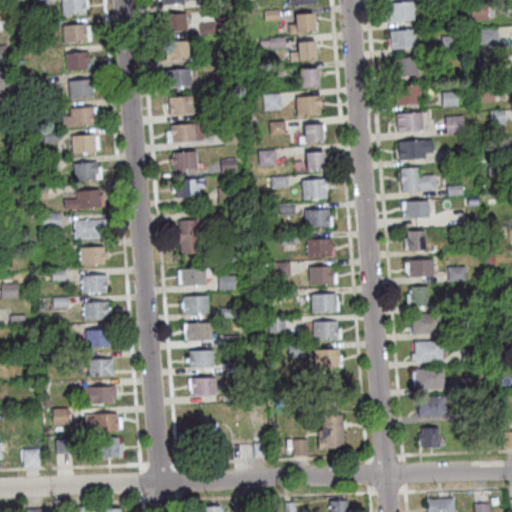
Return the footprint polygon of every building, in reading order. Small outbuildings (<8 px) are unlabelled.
[(60,1),(71,0),(83,0),(84,17),(61,18),(60,1)] [(159,0),(182,0),(183,6),(160,8),(159,0)] [(287,10),(286,0),(314,0),(315,8),(287,10)] [(411,4),(413,24),(388,25),(386,6),(411,4)] [(468,5),(486,4),(487,20),(469,21),(468,5)] [(278,13),(279,22),(263,23),(262,14),(278,13)] [(160,18),(184,16),(185,33),(161,35),(160,18)] [(293,20),(311,19),(313,37),(295,38),(295,37),(288,37),(288,28),(294,27),(293,20)] [(200,27),(214,26),(215,36),(200,37),(200,27)] [(61,28),(84,27),(85,44),(62,46),(61,28)] [(496,29),(497,44),(479,45),(478,30),(496,29)] [(388,34),(414,32),(415,50),(389,52),(388,34)] [(440,37),(456,36),(457,51),(441,52),(440,37)] [(268,40),(283,39),(284,50),(269,52),(268,40)] [(187,44),(188,61),(166,63),(165,46),(187,44)] [(295,48),(313,46),(315,64),(296,66),(295,48)] [(217,53),(229,52),(230,60),(217,61),(217,53)] [(87,54),(88,66),(86,66),(86,72),(64,73),(63,56),(87,54)] [(416,59),(417,77),(392,79),(391,60),(416,59)] [(162,73),(188,71),(189,88),(163,90),(162,73)] [(0,73),(9,73),(10,90),(0,90),(0,73)] [(298,75),(316,74),(317,91),(299,93),(298,75)] [(217,78),(232,76),(233,91),(218,92),(217,78)] [(28,81),(42,80),(43,95),(29,96),(28,81)] [(67,84),(91,82),(92,99),(68,100),(67,84)] [(491,86),(492,103),(477,104),(476,87),(491,86)] [(392,89),(418,87),(419,106),(394,108),(392,89)] [(440,96),(456,95),(457,107),(441,108),(440,96)] [(278,97),(280,112),(262,113),(261,98),(278,97)] [(167,101),(190,99),(192,115),(168,117),(167,101)] [(295,121),(293,101),(319,99),(320,111),(318,111),(319,119),(295,121)] [(0,105),(10,105),(11,119),(0,119),(0,105)] [(46,106),(46,118),(30,119),(29,107),(46,106)] [(93,127),(61,129),(60,119),(69,118),(68,111),(92,110),(93,127)] [(502,111),(503,126),(489,127),(488,111),(502,111)] [(420,115),(421,134),(396,136),(395,117),(420,115)] [(443,118),(462,117),(463,135),(444,136),(443,118)] [(268,125),(283,124),(284,136),(268,137),(268,125)] [(169,129),(193,127),(194,142),(171,144),(169,129)] [(302,131),(319,130),(321,148),(303,149),(302,131)] [(222,133),(238,131),(239,145),(223,146),(222,133)] [(57,133),(58,143),(41,144),(41,133),(57,133)] [(69,138),(93,137),(94,154),(70,155),(69,138)] [(422,156),(423,163),(398,164),(397,146),(430,143),(431,155),(422,156)] [(447,151),(461,150),(462,162),(448,163),(447,151)] [(257,152),(274,152),(274,167),(257,168),(257,152)] [(171,156),(195,153),(196,171),(173,174),(171,156)] [(321,157),(322,173),(305,174),(304,159),(321,157)] [(219,160),(234,160),(235,173),(220,173),(219,160)] [(55,161),(55,170),(41,170),(41,161),(55,161)] [(0,165),(14,165),(15,178),(0,178),(0,165)] [(96,165),(96,175),(94,175),(94,182),(73,183),(72,166),(96,165)] [(503,166),(503,179),(487,180),(487,167),(503,166)] [(398,172),(418,171),(418,178),(433,178),(434,193),(400,195),(398,172)] [(287,178),(287,189),(270,189),(269,178),(287,178)] [(197,190),(198,198),(174,201),(172,183),(204,179),(205,189),(197,190)] [(300,183),(325,182),(325,203),(300,203),(300,183)] [(445,188),(461,187),(461,197),(446,198),(445,188)] [(217,189),(234,188),(234,203),(217,204),(217,189)] [(75,201),(75,193),(99,193),(100,210),(63,211),(63,202),(75,201)] [(1,203),(18,202),(18,214),(1,214),(1,203)] [(403,205),(427,203),(428,221),(405,222),(403,205)] [(278,205),(293,205),(293,215),(278,216),(278,205)] [(193,212),(211,210),(212,228),(196,229),(199,256),(178,258),(175,224),(194,223),(193,212)] [(303,212),(327,211),(328,230),(303,231),(303,212)] [(59,214),(59,230),(40,231),(39,215),(59,214)] [(104,222),(104,233),(101,233),(102,240),(73,241),(72,223),(104,222)] [(294,235),(294,245),(281,246),(280,235),(294,235)] [(423,235),(423,254),(406,255),(405,235),(423,235)] [(305,242),(329,241),(330,259),(306,260),(305,242)] [(102,263),(103,267),(79,268),(78,250),(102,249),(102,255),(106,255),(106,263),(102,263)] [(288,263),(289,277),(272,277),(272,263),(288,263)] [(430,263),(431,280),(408,281),(407,264),(430,263)] [(307,270),(331,269),(331,288),(308,289),(307,270)] [(446,270),(463,269),(464,284),(447,284),(446,270)] [(179,272),(204,271),(204,288),(179,289),(179,272)] [(51,272),(65,272),(65,282),(51,282),(51,272)] [(217,276),(233,276),(233,291),(218,291),(217,276)] [(80,279),(104,278),(105,295),(81,296),(80,279)] [(502,284),(511,284),(511,298),(502,298),(502,284)] [(0,285),(16,285),(17,300),(0,301),(0,285)] [(408,290),(426,289),(427,309),(409,310),(408,290)] [(265,290),(282,290),(282,301),(265,301),(265,290)] [(309,298),(334,297),(335,315),(310,316),(309,298)] [(182,300),(206,298),(207,316),(183,317),(182,300)] [(447,298),(464,298),(465,310),(448,310),(447,298)] [(51,300),(67,299),(67,310),(52,310),(51,300)] [(82,306),(105,305),(106,323),(83,324),(82,306)] [(220,309),(234,309),(235,319),(220,319),(220,309)] [(8,318),(24,317),(24,327),(9,328),(8,318)] [(438,317),(439,336),(410,337),(410,318),(438,317)] [(267,319),(283,319),(284,333),(267,334),(267,319)] [(311,324),(335,323),(336,342),(312,342),(311,324)] [(456,324),(473,323),(474,339),(457,340),(456,324)] [(185,327),(209,326),(210,343),(186,344),(185,327)] [(51,329),(68,328),(69,341),(51,342),(51,329)] [(84,334),(108,333),(109,350),(85,351),(84,334)] [(223,337),(237,337),(238,347),(223,347),(223,337)] [(412,345),(440,343),(441,363),(413,365),(412,345)] [(287,347),(303,346),(303,358),(287,358),(287,347)] [(460,350),(476,350),(476,366),(461,366),(460,350)] [(312,352),(336,352),(337,369),(313,370),(312,352)] [(187,354),(211,354),(212,370),(188,371),(187,354)] [(86,363),(112,362),(112,378),(87,379),(86,363)] [(224,365),(240,364),(240,375),(224,376),(224,365)] [(442,371),(443,391),(415,393),(414,372),(442,371)] [(189,382),(214,381),(215,398),(190,399),(189,382)] [(79,390),(114,389),(115,401),(111,401),(111,406),(79,408),(79,390)] [(444,399),(445,419),(417,420),(416,400),(444,399)] [(51,411),(67,410),(67,428),(52,428),(51,411)] [(92,425),(84,426),(83,418),(116,416),(116,421),(120,421),(120,433),(92,435),(92,425)] [(317,452),(317,433),(320,433),(320,419),(340,419),(340,452),(317,452)] [(198,427),(216,427),(217,454),(198,454),(198,450),(195,450),(195,439),(198,439),(198,427)] [(436,429),(437,452),(420,452),(420,445),(416,445),(416,438),(420,437),(419,430),(436,429)] [(501,429),(511,429),(511,446),(501,446),(501,429)] [(306,437),(306,454),(291,454),(291,437),(306,437)] [(252,441),(263,440),(263,455),(252,455),(252,441)] [(116,441),(117,460),(100,461),(99,441),(116,441)] [(54,443),(70,442),(70,456),(54,456),(54,443)] [(21,448),(37,447),(38,464),(22,465),(21,448)] [(424,511),(424,498),(451,497),(451,511),(424,511)] [(326,500),(327,511),(344,511),(344,499),(326,500)] [(282,503),(282,511),(292,511),(292,502),(282,503)] [(472,503),(472,511),(487,511),(487,502),(472,503)]
